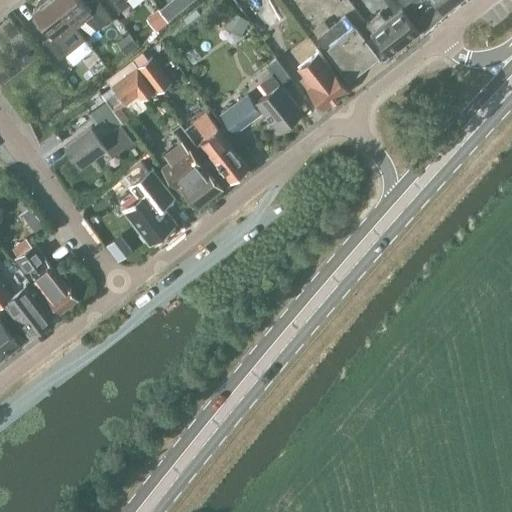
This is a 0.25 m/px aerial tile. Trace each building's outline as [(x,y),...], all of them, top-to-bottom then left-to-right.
[(76,27),(54,0),(40,0),(39,3),(38,6),(34,10),(52,34),(43,41),(59,61),(74,49),(67,35),(76,27)] [(54,0),(76,27),(92,14),(102,26),(113,18),(98,0),(94,0),(87,6),(82,0),(54,0)] [(108,0),(119,13),(130,5),(126,0),(108,0)] [(170,0),(160,8),(168,19),(191,0),(170,0)] [(401,0),(419,24),(421,27),(424,30),(426,29),(425,28),(431,24),(432,25),(433,24),(432,23),(438,18),(439,18),(439,19),(441,18),(440,17),(446,13),(447,13),(446,11),(444,9),(437,0),(401,0)] [(437,0),(444,9),(446,11),(451,7),(455,1),(456,0),(437,0)] [(418,36),(417,31),(419,29),(402,7),(385,20),(380,14),(366,24),(389,53),(406,39),(411,41),(418,36)] [(234,12),(227,23),(239,30),(245,18),(234,12)] [(320,39),(351,78),(378,58),(347,18),(320,39)] [(301,77),(325,108),(350,90),(319,49),(297,66),(303,75),(301,77)] [(152,56),(138,67),(150,83),(164,72),(152,56)] [(155,90),(150,83),(138,67),(112,86),(116,91),(106,99),(107,100),(114,109),(124,102),(125,104),(138,94),(142,99),(155,90)] [(268,93),(259,99),(280,127),(302,110),(274,72),(260,82),(268,93)] [(249,95),(226,113),(222,116),(235,134),(263,114),(249,95)] [(97,124),(94,126),(93,125),(66,145),(81,165),(108,145),(103,138),(124,122),(114,109),(107,100),(89,114),(97,124)] [(250,168),(208,112),(195,121),(208,138),(202,142),(212,155),(232,181),(250,168)] [(199,207),(222,190),(199,159),(197,160),(188,148),(163,166),(173,179),(176,177),(199,207)] [(160,230),(162,232),(175,222),(158,199),(171,190),(154,168),(150,171),(142,160),(126,172),(144,198),(125,212),(146,241),(160,230)] [(33,228),(41,221),(36,215),(31,208),(23,214),(28,221),(33,228)] [(78,299),(35,243),(16,257),(26,270),(30,267),(38,278),(36,280),(61,312),(78,299)] [(0,278),(0,305),(5,301),(13,295),(0,278)] [(52,319),(26,284),(13,295),(5,301),(31,335),(52,319)] [(0,360),(21,344),(0,317),(0,360)]
